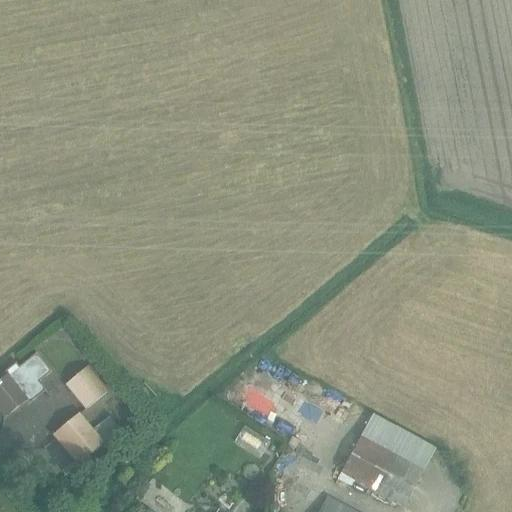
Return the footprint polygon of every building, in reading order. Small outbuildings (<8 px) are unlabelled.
[(6,378),(0,382),(0,414),(4,420),(25,403),(27,406),(45,392),(38,383),(51,373),(36,355),(18,369),(16,365),(5,374),(7,377),(6,378)] [(65,387),(85,411),(107,393),(86,369),(65,387)] [(270,401),(265,409),(282,420),(287,412),(270,401)] [(435,451),(372,416),(340,475),(404,509),(435,451)] [(78,467),(93,455),(120,432),(109,418),(92,433),(79,417),(53,437),(78,467)] [(246,467),(260,476),(281,446),(267,436),(246,467)] [(235,491),(248,498),(256,485),(242,478),(235,491)] [(350,511),(327,499),(319,511),(350,511)]
